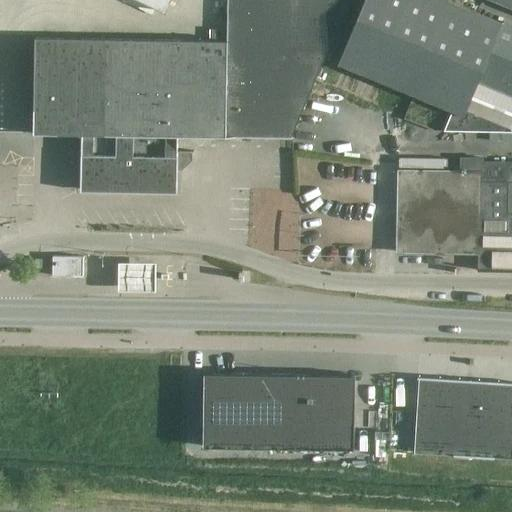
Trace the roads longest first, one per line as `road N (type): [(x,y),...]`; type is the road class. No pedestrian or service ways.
road 1 (unclassified): [(0,255),(54,242),(196,242),(327,282),(511,284)]
road 2 (primary): [(511,327),(362,316),(0,311)]
